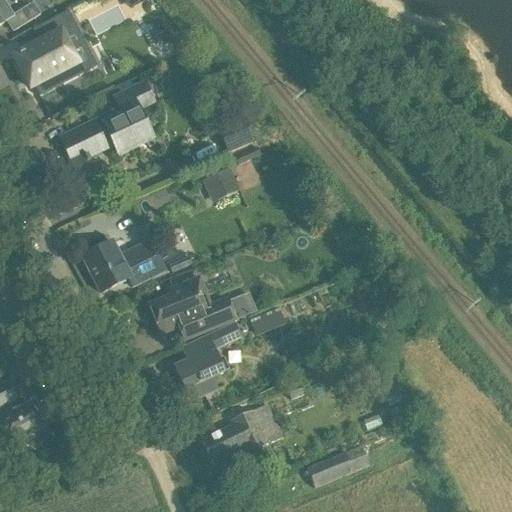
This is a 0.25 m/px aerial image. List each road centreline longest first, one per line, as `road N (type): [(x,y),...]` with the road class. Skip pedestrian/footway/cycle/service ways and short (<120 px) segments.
road 1 (track): [(175,511),(145,436),(0,509)]
road 2 (residential): [(145,436),(55,264)]
